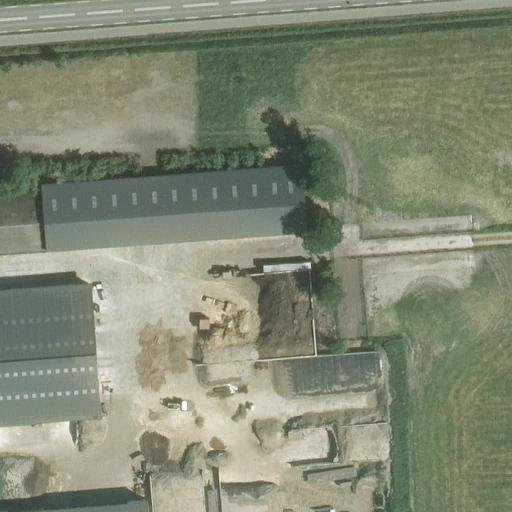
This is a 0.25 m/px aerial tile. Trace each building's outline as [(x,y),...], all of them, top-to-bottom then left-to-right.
[(304,225),(298,159),(42,180),(43,188),(0,191),(0,249),(207,233),(304,225)] [(0,420),(101,413),(90,282),(0,289),(0,420)] [(339,415),(339,402),(301,402),(302,415),(339,415)] [(0,511),(147,511),(147,500),(68,506),(0,511)] [(273,511),(273,503),(236,503),(235,511),(273,511)]
